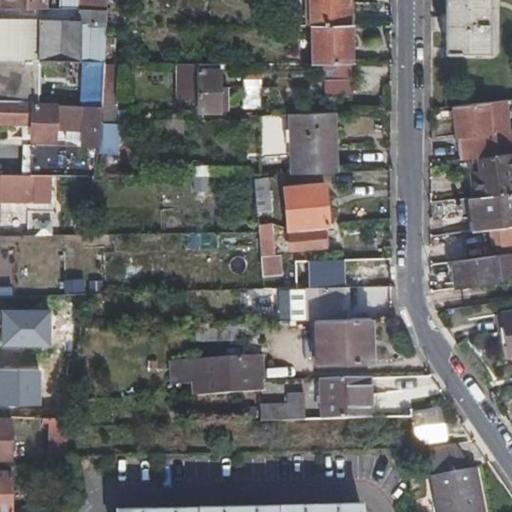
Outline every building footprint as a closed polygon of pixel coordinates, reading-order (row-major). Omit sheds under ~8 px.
[(350,25),(349,0),(305,0),(306,25),(311,25),(350,25)] [(443,0),(442,53),(464,54),(485,54),(485,0),(443,0)] [(82,61),(90,61),(103,61),(106,6),(79,6),(78,16),(38,14),(38,17),(0,16),(0,60),(41,61),(45,62),(45,61),(58,61),(58,56),(75,56),(75,61),(82,61)] [(351,62),(350,25),(311,25),(312,62),(333,62),(351,62)] [(45,100),(45,62),(41,61),(0,60),(0,99),(29,100),(45,100)] [(45,61),(45,62),(45,100),(89,101),(90,61),(82,61),(75,61),(58,61),(45,61)] [(89,101),(102,101),(103,61),(90,61),(89,101)] [(103,61),(102,101),(102,118),(115,117),(117,61),(103,61)] [(221,62),(197,61),(178,61),(178,87),(198,87),(198,110),(220,110),(221,62)] [(351,79),(351,62),(333,62),(333,79),(351,79)] [(21,140),(20,174),(46,174),(96,175),(100,145),(102,101),(89,101),(45,100),(29,100),(0,99),(0,118),(30,118),(30,134),(57,134),(57,117),(68,117),(68,128),(85,128),(84,141),(21,140)] [(476,155),(511,150),(511,129),(510,130),(507,99),(454,105),(459,157),(476,155)] [(291,175),(313,175),(334,174),(334,111),(290,112),(291,175)] [(511,186),(511,150),(476,155),(477,167),(470,168),(473,191),(511,186)] [(0,199),(46,201),(46,174),(20,174),(0,173),(0,199)] [(267,182),(255,183),(256,195),(257,209),(269,209),(267,182)] [(511,186),(473,191),(478,227),(492,225),(511,221),(511,186)] [(307,231),(297,231),(288,231),(288,249),(322,248),(322,226),(325,226),(324,187),(285,188),(287,227),(307,227),(307,231)] [(165,229),(178,229),(177,209),(164,210),(165,229)] [(269,218),(257,219),(260,254),(271,254),(269,218)] [(511,221),(492,225),(495,242),(511,239),(511,221)] [(456,287),(477,284),(498,281),(494,255),(453,260),(456,287)] [(308,263),(309,289),(343,288),(341,262),(308,263)] [(262,322),(308,321),(344,320),(343,288),(309,289),(261,290),(262,322)] [(511,352),(511,310),(502,312),(508,353),(511,352)] [(344,320),(308,321),(309,326),(315,326),(317,363),(371,362),(370,319),(344,320)] [(195,324),(195,332),(196,340),(255,338),(255,322),(195,324)] [(23,336),(0,335),(0,357),(25,359),(25,357),(55,358),(73,359),(75,341),(23,341),(23,336)] [(248,376),(263,375),(263,357),(248,358),(248,376)] [(53,395),(51,418),(68,418),(73,359),(55,358),(53,395)] [(209,394),(263,391),(263,375),(248,376),(248,358),(170,359),(171,379),(191,378),(208,378),(209,394)] [(192,394),(209,394),(208,378),(191,378),(192,394)] [(322,421),(346,421),(370,420),(369,379),(321,380),(322,421)] [(304,421),(304,413),(304,405),(262,406),(262,422),(304,421)] [(416,446),(446,441),(440,407),(410,411),(416,446)] [(0,418),(0,459),(12,459),(12,418),(0,418)] [(50,440),(51,468),(67,468),(68,418),(51,418),(50,440)] [(452,445),(429,448),(432,474),(455,471),(452,445)] [(437,511),(480,511),(473,469),(431,478),(437,511)] [(0,511),(12,511),(13,494),(13,473),(0,473),(0,511)]
